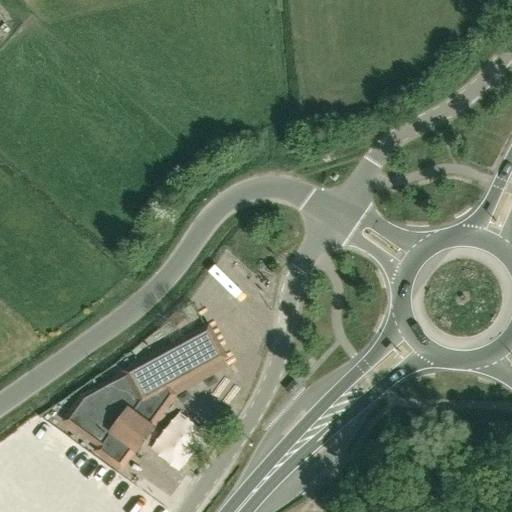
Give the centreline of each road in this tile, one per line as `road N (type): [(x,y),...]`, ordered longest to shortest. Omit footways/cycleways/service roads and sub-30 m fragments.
road 1 (tertiary): [(0,406),(147,300),(232,200),(271,188),(335,215)]
road 2 (unclassified): [(184,511),(264,397),(289,288),(335,215)]
road 3 (primary): [(401,320),(226,511)]
road 4 (unclassified): [(335,215),(391,139),(479,89),(511,47)]
road 5 (primary): [(246,511),(355,408),(429,353)]
